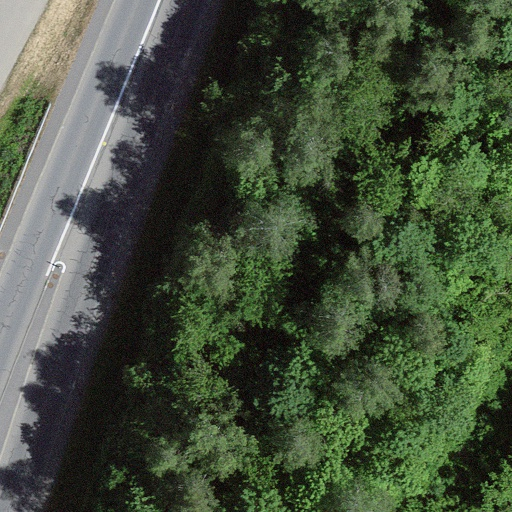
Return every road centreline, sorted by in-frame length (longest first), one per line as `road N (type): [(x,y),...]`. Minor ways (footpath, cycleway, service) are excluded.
road 1 (secondary): [(11,511),(54,372),(95,179)]
road 2 (secondary): [(95,179),(163,0)]
road 3 (secondary): [(95,179),(0,342)]
